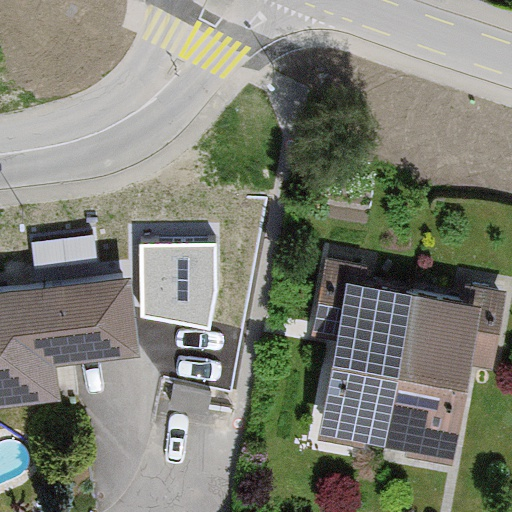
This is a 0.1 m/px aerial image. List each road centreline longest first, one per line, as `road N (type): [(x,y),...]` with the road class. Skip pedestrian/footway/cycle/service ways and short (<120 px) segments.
road 1 (residential): [(241,0),(165,95),(65,141),(0,151)]
road 2 (unclassified): [(511,60),(339,0)]
